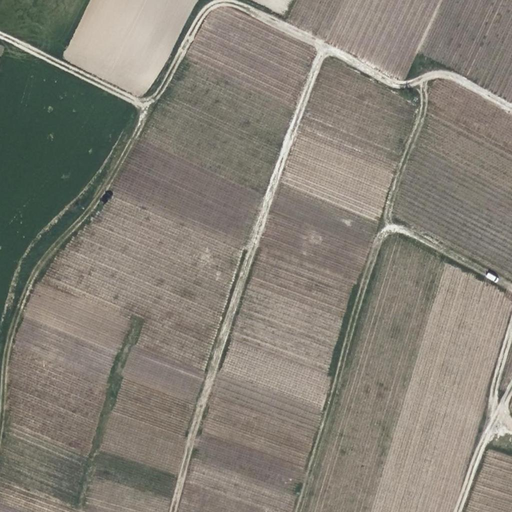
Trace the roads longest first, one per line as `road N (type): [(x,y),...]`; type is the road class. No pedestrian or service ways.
road 1 (track): [(511,107),(449,76),(389,81),(234,3),(199,14),(147,102),(0,34)]
road 2 (track): [(319,46),(174,511)]
road 3 (track): [(297,511),(376,240),(393,229),(409,231),(511,290)]
road 4 (track): [(0,419),(7,352),(26,287),(103,193),(147,102)]
road 5 (track): [(457,511),(484,436),(511,388)]
